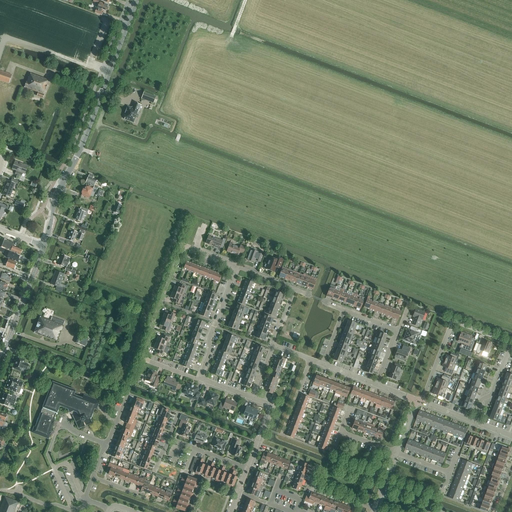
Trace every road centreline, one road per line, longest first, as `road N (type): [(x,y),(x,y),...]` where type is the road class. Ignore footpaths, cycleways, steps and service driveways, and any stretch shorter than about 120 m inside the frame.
road 1 (tertiary): [(43,247),(55,198),(137,0)]
road 2 (residential): [(199,379),(141,358),(183,244),(236,266)]
road 3 (tertiary): [(43,247),(0,361)]
